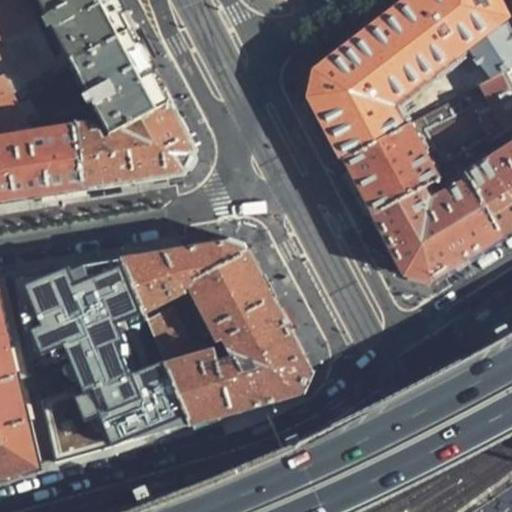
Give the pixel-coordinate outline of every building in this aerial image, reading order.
[(117,0),(44,0),(72,55),(69,57),(59,53),(53,56),(37,17),(42,15),(33,0),(0,0),(0,98),(11,93),(61,67),(71,62),(75,60),(133,30),(117,0)] [(328,123),(346,157),(401,128),(392,111),(388,113),(383,106),(386,96),(392,97),(476,37),(506,15),(498,0),(411,0),(318,70),(314,97),(328,123)] [(498,75),(511,67),(511,27),(506,15),(476,37),(498,75)] [(153,67),(133,30),(75,60),(88,84),(83,87),(97,112),(102,113),(103,116),(113,133),(172,103),(153,67)] [(73,67),(71,62),(61,67),(64,72),(73,67)] [(511,125),(511,124),(511,67),(498,75),(491,79),(504,99),(481,111),(495,135),(511,125)] [(410,123),(401,128),(429,178),(495,135),(481,111),(504,99),(491,79),(443,104),(410,123)] [(410,123),(443,104),(431,85),(415,95),(414,93),(406,102),(410,123)] [(0,130),(28,127),(11,93),(0,98),(0,130)] [(179,116),(172,103),(113,133),(106,137),(101,129),(95,125),(77,127),(88,187),(185,172),(197,150),(179,116)] [(429,178),(375,212),(407,273),(432,280),(475,253),(511,229),(511,124),(511,125),(511,126),(511,141),(503,148),(495,135),(429,178)] [(0,138),(0,201),(36,195),(88,187),(77,127),(0,138)] [(401,128),(346,157),(351,166),(375,212),(429,178),(401,128)] [(296,334),(250,244),(232,235),(195,241),(128,252),(144,297),(197,290),(224,343),(201,348),(166,357),(190,424),(248,406),(303,390),(312,365),(296,334)] [(28,333),(55,462),(190,424),(166,357),(146,305),(144,297),(128,252),(71,262),(14,271),(28,333)] [(0,380),(20,378),(0,285),(0,380)] [(146,305),(166,357),(201,348),(195,338),(191,338),(173,301),(146,305)] [(0,477),(10,475),(39,467),(20,378),(0,380),(0,477)]
